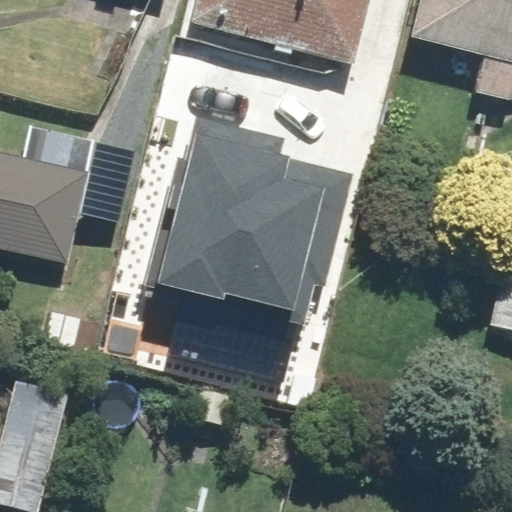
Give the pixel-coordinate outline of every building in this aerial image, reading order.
[(191,0),(185,24),(292,53),(292,54),(350,67),(364,0),(191,0)] [(511,0),(417,0),(406,47),(511,71),(511,0)] [(187,103),(144,280),(315,321),(350,176),(282,160),(290,128),(187,103)] [(0,164),(0,255),(64,268),(81,181),(0,164)] [(489,328),(511,333),(511,233),(489,328)] [(0,411),(0,502),(29,511),(59,401),(7,387),(0,411)]
